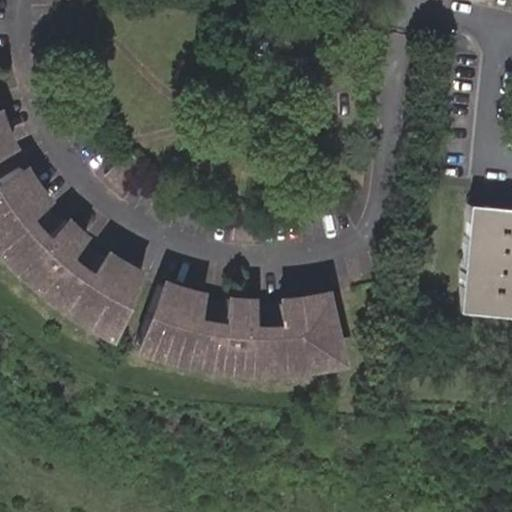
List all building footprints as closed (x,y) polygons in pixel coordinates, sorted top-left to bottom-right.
[(291,19),(240,9),(234,34),(284,44),(291,19)] [(160,174),(170,148),(121,131),(153,45),(201,64),(209,41),(132,13),(83,146),(121,159),(108,172),(126,189),(143,167),(160,174)] [(385,18),(367,15),(365,26),(382,30),(385,18)] [(84,61),(81,40),(48,44),(52,69),(84,61)] [(0,151),(13,146),(0,114),(0,151)] [(47,199),(22,162),(0,175),(0,252),(21,275),(26,271),(50,293),(73,309),(70,314),(83,322),(88,325),(91,319),(113,332),(142,273),(103,250),(88,272),(67,257),(86,234),(66,214),(44,235),(31,221),(27,216),(47,199)] [(259,205),(237,204),(233,235),(258,237),(259,205)] [(511,316),(511,209),(469,205),(457,310),(511,316)] [(202,294),(160,281),(135,341),(159,350),(157,356),(166,358),(177,361),(178,355),(207,361),(244,365),(244,371),(279,372),(284,371),(284,365),(335,358),(322,295),(277,300),(279,327),(259,327),(253,327),(254,297),(226,295),(222,325),(197,320),(202,294)]
